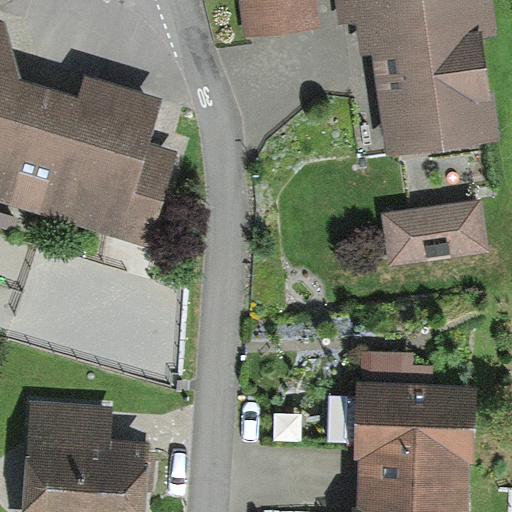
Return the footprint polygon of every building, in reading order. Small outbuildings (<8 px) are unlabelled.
[(239,0),(244,37),(317,28),(313,0),(239,0)] [(373,52),(388,158),(498,143),(484,38),(501,36),(496,0),(336,0),(340,22),(358,20),(362,54),(373,52)] [(0,199),(153,247),(185,148),(157,138),(170,100),(86,73),(77,99),(23,80),(8,24),(0,21),(0,199)] [(389,265),(488,253),(481,201),(382,213),(389,265)] [(363,351),(362,382),(434,385),(434,365),(413,365),(414,353),(363,351)] [(472,511),(471,511),(472,465),(478,465),(480,386),(434,385),(362,382),(356,382),(354,461),(358,461),(357,505),(351,505),(350,511),(472,511)] [(22,511),(145,511),(150,448),(111,446),(113,409),(30,404),(22,511)]
